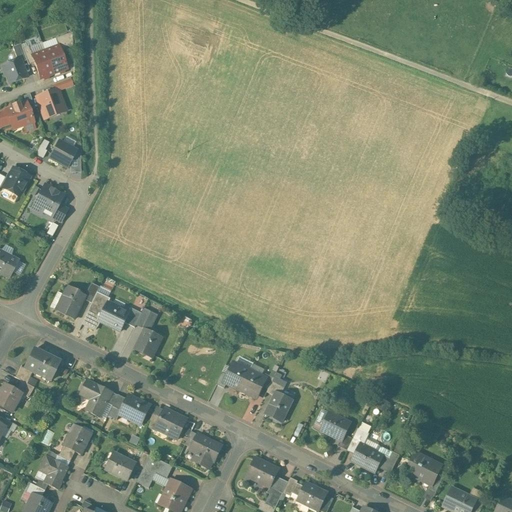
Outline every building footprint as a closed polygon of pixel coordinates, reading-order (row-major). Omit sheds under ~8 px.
[(72,34),(56,39),(58,47),(61,55),(73,51),(72,34)] [(21,45),(13,48),(18,61),(20,60),(21,64),(27,61),(22,49),(21,45)] [(32,57),(29,47),(22,49),(27,61),(29,66),(35,64),(32,57)] [(58,47),(45,52),(54,75),(67,70),(61,55),(58,47)] [(32,57),(35,64),(41,80),(54,75),(45,52),(32,57)] [(18,61),(3,67),(10,85),(27,79),(21,64),(20,60),(18,61)] [(57,91),(37,98),(45,120),(65,113),(57,91)] [(27,104),(19,107),(19,105),(12,107),(13,109),(6,112),(11,125),(12,128),(22,124),(25,133),(35,129),(33,123),(27,104)] [(6,112),(0,113),(0,127),(0,129),(11,125),(6,112)] [(77,152),(59,142),(50,159),(68,169),(68,168),(76,153),(77,152)] [(76,153),(68,168),(71,168),(71,174),(81,174),(80,155),(76,153)] [(29,178),(13,170),(3,189),(19,197),(20,195),(23,194),(25,190),(25,187),(29,178)] [(51,190),(50,193),(43,189),(33,207),(43,212),(42,214),(52,219),(59,205),(63,198),(57,195),(58,194),(51,190)] [(68,210),(59,205),(52,219),(61,224),(68,210)] [(52,223),(47,234),(53,236),(57,225),(52,223)] [(18,262),(0,252),(0,274),(9,279),(18,262)] [(92,284),(86,296),(87,297),(85,301),(93,305),(98,293),(101,288),(92,284)] [(67,287),(56,311),(75,321),(85,301),(87,297),(86,296),(67,287)] [(111,300),(98,293),(93,305),(83,325),(96,331),(100,322),(121,333),(126,324),(131,314),(130,314),(109,304),(111,300)] [(142,314),(132,309),(130,314),(131,314),(126,324),(135,329),(137,326),(142,314)] [(145,309),(142,314),(137,326),(144,330),(152,313),(145,309)] [(163,339),(145,330),(135,351),(145,356),(146,353),(154,357),(163,339)] [(59,363),(34,350),(24,370),(32,374),(50,383),(59,363)] [(251,372),(236,365),(230,378),(226,385),(227,385),(241,392),(251,372)] [(24,370),(20,367),(15,378),(27,385),(32,374),(24,370)] [(264,379),(251,372),(241,392),(255,399),(261,387),(265,379),(264,379)] [(230,378),(222,374),(217,386),(225,390),(227,385),(226,385),(230,378)] [(274,379),(266,375),(264,379),(265,379),(261,387),(269,391),(272,383),(274,379)] [(113,394),(88,381),(81,396),(94,403),(89,413),(101,419),(108,404),(113,394)] [(34,389),(21,382),(16,392),(22,395),(29,399),(34,389)] [(285,389),(272,383),(269,391),(267,394),(274,397),(276,394),(281,396),(285,389)] [(16,392),(4,385),(1,391),(2,391),(0,394),(0,405),(12,413),(22,395),(16,392)] [(113,394),(108,404),(113,407),(118,396),(113,394)] [(281,396),(276,394),(274,397),(266,415),(283,424),(293,402),(281,396)] [(127,400),(119,396),(118,396),(113,407),(113,408),(119,411),(121,412),(127,400)] [(151,408),(129,397),(127,400),(121,412),(121,413),(143,424),(151,408)] [(174,416),(165,411),(161,418),(157,427),(158,428),(157,430),(178,441),(187,421),(175,415),(174,416)] [(161,418),(154,415),(147,428),(156,432),(157,430),(158,428),(157,427),(161,418)] [(351,425),(332,415),(328,423),(326,421),(321,431),(342,442),(343,442),(346,436),(351,425)] [(13,425),(0,418),(0,425),(5,428),(5,429),(9,431),(13,425)] [(92,435),(77,427),(73,435),(71,434),(64,447),(76,453),(82,456),(92,435)] [(48,445),(54,433),(46,429),(40,442),(48,445)] [(369,435),(359,430),(354,440),(348,452),(355,456),(361,445),(364,447),(369,435)] [(192,433),(185,446),(192,449),(198,436),(192,433)] [(132,436),(130,443),(138,445),(140,438),(132,436)] [(222,448),(198,436),(192,449),(191,451),(199,456),(198,458),(199,459),(197,464),(209,470),(213,463),(215,463),(222,448)] [(354,440),(346,436),(343,442),(342,442),(339,447),(348,452),(354,440)] [(364,447),(361,445),(355,456),(352,462),(376,474),(379,466),(384,457),(364,447)] [(76,453),(64,447),(59,458),(71,463),(76,453)] [(59,457),(48,452),(46,457),(57,463),(59,457)] [(144,453),(138,465),(145,469),(151,457),(144,453)] [(400,457),(393,453),(390,460),(385,469),(392,473),(400,457)] [(132,463),(115,454),(107,471),(128,482),(133,473),(130,471),(133,466),(133,465),(133,464),(132,463)] [(440,467),(417,455),(408,474),(418,479),(418,478),(431,484),(430,485),(431,486),(435,477),(440,467)] [(57,463),(46,457),(41,467),(50,472),(44,484),(58,491),(69,469),(57,463)] [(173,468),(151,457),(145,469),(137,484),(149,490),(157,475),(168,480),(173,468)] [(390,460),(384,457),(379,466),(385,469),(390,460)] [(279,471),(256,460),(244,484),(248,485),(251,479),(270,488),(271,488),(276,477),(279,471)] [(289,484),(276,477),(271,488),(276,490),(284,494),(289,484)] [(443,481),(435,477),(431,486),(429,490),(436,494),(443,481)] [(289,484),(284,494),(291,498),(298,483),(291,479),(289,484)] [(172,481),(164,497),(168,499),(164,508),(172,511),(181,511),(185,505),(183,504),(189,491),(181,487),(181,486),(172,481)] [(45,492),(30,484),(26,493),(32,496),(41,500),(45,492)] [(328,495),(306,484),(298,502),(318,511),(319,511),(320,511),(327,497),(328,495)] [(476,501),(452,489),(443,507),(452,511),(471,511),(472,509),(476,501)] [(276,490),(269,505),(276,509),(284,494),(276,490)] [(480,492),(476,501),(472,509),(477,511),(480,511),(488,496),(480,492)] [(35,498),(32,504),(31,503),(26,511),(47,511),(51,505),(41,500),(32,496),(35,498)] [(327,497),(320,511),(328,511),(334,500),(327,497)] [(511,511),(511,502),(507,500),(505,500),(503,501),(501,503),(500,505),(501,508),(503,509),(501,511),(511,511)] [(0,509),(0,510),(4,511),(7,511),(11,504),(3,501),(0,509)] [(94,511),(97,508),(85,502),(82,508),(86,510),(90,511),(94,511)]
